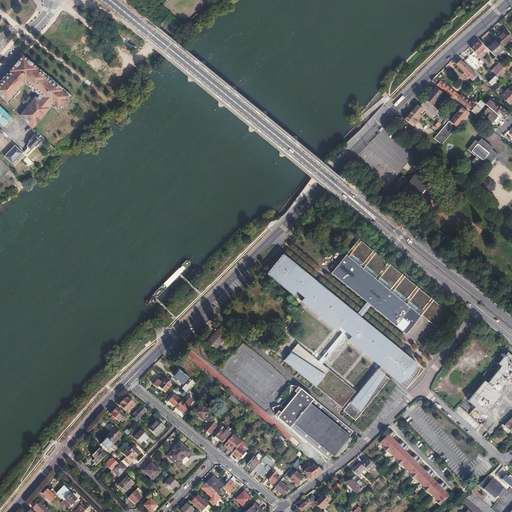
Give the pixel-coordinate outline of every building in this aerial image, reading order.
[(505,30),(495,39),(496,40),(502,47),(511,38),(505,30)] [(122,32),(120,35),(123,38),(122,39),(127,43),(130,40),(122,32)] [(130,40),(127,43),(131,48),(135,44),(130,40)] [(496,40),(487,48),(494,56),(504,48),(502,47),(496,40)] [(78,42),(72,49),(84,59),(90,52),(78,42)] [(478,42),(470,49),(475,54),(476,55),(484,49),(478,42)] [(85,60),(89,63),(94,55),(90,52),(85,60)] [(475,54),(466,61),(469,64),(474,69),(482,62),(476,55),(475,54)] [(57,112),(68,98),(23,59),(9,75),(0,85),(0,98),(5,103),(22,82),(43,100),(39,103),(34,99),(18,117),(32,129),(52,107),(57,112)] [(477,75),(461,60),(456,64),(464,72),(468,76),(472,80),(477,75)] [(511,60),(505,68),(501,72),(503,74),(511,65),(511,60)] [(501,63),(492,72),(495,76),(496,77),(501,72),(505,68),(501,63)] [(98,75),(93,81),(99,86),(104,80),(98,75)] [(495,76),(489,82),(491,85),(498,79),(496,77),(495,76)] [(439,82),(433,78),(431,80),(431,81),(445,91),(456,100),(459,96),(440,81),(439,82)] [(490,88),(486,85),(485,83),(481,87),(486,93),(490,88)] [(417,105),(405,119),(413,126),(425,112),(434,119),(440,112),(432,105),(442,92),(435,87),(419,106),(417,105)] [(511,102),(511,93),(507,89),(500,96),(509,105),(511,102)] [(459,96),(456,100),(471,111),(475,105),(477,103),(473,100),(470,103),(460,95),(459,96)] [(475,105),(471,111),(475,114),(484,103),(480,100),(477,103),(475,105)] [(489,100),(485,104),(500,118),(506,112),(498,105),(496,106),(489,100)] [(0,107),(0,123),(4,127),(12,119),(0,107)] [(469,113),(461,107),(450,121),(457,127),(469,113)] [(487,108),(484,111),(489,115),(487,118),(492,123),(494,121),(495,122),(498,118),(487,108)] [(434,139),(441,145),(456,128),(448,121),(434,139)] [(27,149),(24,152),(27,155),(36,145),(37,146),(41,142),(34,135),(29,140),(27,149)] [(475,140),(467,150),(476,157),(472,162),(479,169),(484,162),(489,166),(498,154),(492,150),(493,148),(481,139),(478,142),(475,140)] [(14,145),(4,156),(12,164),(23,153),(14,145)] [(403,176),(389,194),(397,199),(401,194),(412,203),(420,193),(428,182),(417,173),(410,181),(403,176)] [(492,181),(486,184),(495,191),(496,185),(492,181)] [(495,191),(486,184),(485,189),(490,193),(495,191)] [(338,273),(331,281),(365,306),(367,304),(371,307),(372,308),(370,309),(404,335),(410,327),(412,324),(414,326),(421,317),(424,314),(429,318),(436,310),(448,320),(451,315),(358,242),(338,269),(340,271),(338,273)] [(282,271),(286,266),(282,263),(279,265),(274,271),(280,275),(283,272),(282,271)] [(270,277),(268,280),(291,298),(294,294),(302,300),(299,304),(336,333),(339,329),(343,332),(346,335),(350,338),(347,342),(380,367),(385,372),(400,383),(405,381),(410,377),(413,373),(415,369),(417,363),(411,359),(402,353),(400,355),(394,351),(396,348),(364,324),(362,326),(359,323),(355,320),(351,317),(352,316),(286,266),(282,271),(283,272),(280,275),(274,271),(270,277)] [(340,271),(338,269),(329,280),(331,281),(338,273),(340,271)] [(371,307),(367,304),(355,320),(359,323),(371,307)] [(424,314),(421,317),(439,330),(448,320),(436,310),(429,318),(424,314)] [(410,327),(404,335),(406,336),(414,326),(412,324),(410,327)] [(219,329),(208,342),(215,349),(227,336),(219,329)] [(343,339),(340,336),(319,362),(323,365),(343,339)] [(342,409),(356,392),(323,365),(319,362),(298,344),(283,361),(342,409)] [(511,346),(509,344),(503,350),(507,354),(499,363),(502,366),(488,384),(484,381),(468,401),(484,414),(501,394),(497,392),(503,386),(505,388),(511,381),(511,346)] [(188,377),(180,370),(174,376),(183,383),(188,377)] [(378,370),(377,370),(343,411),(355,421),(389,380),(383,375),(378,370)] [(175,387),(177,385),(165,375),(160,381),(158,379),(153,384),(157,388),(158,386),(165,393),(172,385),(175,387)] [(186,384),(182,389),(187,394),(196,383),(192,380),(188,385),(186,384)] [(300,388),(299,389),(296,392),(298,394),(282,413),(280,412),(277,416),(329,460),(333,455),(352,432),(353,431),(349,429),(300,388)] [(296,392),(280,412),(282,413),(298,394),(296,392)] [(168,401),(176,407),(181,401),(174,395),(168,401)] [(181,401),(176,407),(183,414),(194,401),(189,398),(188,400),(184,397),(182,400),(181,401)] [(126,398),(119,406),(127,413),(134,405),(126,398)] [(201,405),(194,414),(203,421),(210,413),(201,405)] [(458,405),(454,410),(476,430),(480,425),(458,405)] [(130,417),(136,422),(147,411),(141,406),(130,417)] [(116,409),(111,415),(118,422),(123,416),(116,409)] [(511,417),(504,426),(502,425),(501,426),(504,429),(503,429),(508,433),(511,429),(511,417)] [(156,420),(148,429),(156,436),(164,427),(156,420)] [(210,421),(203,429),(210,434),(216,427),(210,421)] [(219,440),(222,443),(233,430),(230,428),(228,431),(223,427),(214,439),(217,441),(219,440)] [(114,430),(106,438),(112,444),(120,435),(114,430)] [(141,431),(134,438),(140,444),(147,437),(141,431)] [(392,437),(395,433),(392,431),(380,443),(384,447),(384,448),(384,450),(385,451),(395,440),(393,438),(392,439),(391,438),(392,437)] [(224,446),(232,452),(241,442),(233,435),(224,446)] [(297,445),(299,442),(292,437),(289,440),(297,445)] [(112,444),(106,438),(100,445),(106,450),(107,448),(109,450),(110,448),(114,451),(117,448),(112,444)] [(395,440),(385,451),(387,452),(389,453),(389,452),(393,456),(406,444),(402,441),(399,444),(398,445),(397,444),(398,443),(395,440)] [(232,452),(232,453),(239,459),(245,452),(242,449),(246,444),(242,441),(241,442),(232,452)] [(180,442),(166,456),(178,467),(182,463),(181,462),(186,457),(191,453),(180,442)] [(406,444),(393,456),(397,460),(397,461),(398,463),(398,465),(409,454),(407,451),(405,452),(404,451),(405,450),(408,447),(406,444)] [(134,447),(125,456),(126,457),(131,462),(140,453),(134,447)] [(114,451),(113,452),(117,456),(121,452),(117,448),(114,451)] [(99,449),(92,456),(95,459),(93,461),(96,465),(106,455),(99,449)] [(409,454),(398,465),(400,466),(402,467),(403,466),(407,470),(419,458),(416,455),(413,458),(412,459),(411,458),(412,457),(409,454)] [(259,462),(254,469),(260,475),(263,472),(267,475),(276,465),(265,456),(259,462)] [(131,462),(126,457),(123,460),(128,465),(129,466),(132,463),(131,462)] [(247,465),(253,470),(254,469),(259,462),(253,457),(247,465)] [(367,458),(361,464),(365,469),(369,473),(376,466),(367,458)] [(419,458),(407,470),(411,474),(410,474),(411,477),(412,478),(423,468),(420,465),(419,466),(418,465),(419,464),(422,461),(419,458)] [(105,465),(112,471),(118,465),(111,459),(105,465)] [(118,465),(112,471),(118,477),(125,469),(125,468),(127,467),(121,462),(118,465)] [(151,463),(144,471),(153,480),(160,472),(151,463)] [(316,465),(313,463),(310,465),(311,467),(309,469),(315,476),(322,470),(321,469),(316,465)] [(359,463),(351,471),(358,477),(365,469),(359,463)] [(305,478),(308,481),(315,476),(309,469),(308,467),(303,470),(308,476),(305,478)] [(423,468),(412,478),(414,479),(416,480),(417,480),(421,484),(432,471),(430,468),(427,472),(425,473),(424,472),(425,471),(423,468)] [(292,469),(285,475),(288,478),(295,472),(292,469)] [(266,479),(270,482),(271,481),(274,483),(279,477),(272,471),(266,479)] [(432,471),(421,484),(424,488),(425,490),(425,492),(436,481),(433,479),(432,480),(431,479),(432,477),(436,474),(432,471)] [(296,472),(290,479),(296,484),(302,477),(296,472)] [(353,474),(345,482),(357,494),(365,486),(353,474)] [(502,480),(511,488),(511,479),(506,475),(503,478),(502,480)] [(126,477),(118,486),(125,492),(133,484),(126,477)] [(172,489),(178,484),(171,477),(164,485),(167,488),(169,486),(172,489)] [(213,477),(207,484),(217,494),(223,488),(223,487),(221,485),(213,477)] [(504,488),(492,479),(490,482),(486,478),(478,485),(495,499),(504,488)] [(236,488),(229,481),(226,484),(223,487),(223,488),(230,494),(236,488)] [(280,481),(274,488),(282,495),(285,490),(286,492),(289,489),(280,481)] [(436,481),(425,492),(427,493),(429,494),(430,493),(434,497),(446,485),(443,482),(440,485),(439,486),(438,485),(439,484),(436,481)] [(217,494),(207,484),(202,489),(212,498),(210,501),(214,505),(220,497),(217,494)] [(446,485),(434,497),(438,501),(437,502),(438,503),(438,504),(439,505),(449,495),(447,493),(446,494),(445,492),(446,492),(449,488),(446,485)] [(64,499),(70,493),(63,487),(57,494),(64,500),(64,499)] [(55,497),(47,489),(44,493),(45,494),(44,496),(50,502),(55,497)] [(135,492),(129,498),(135,504),(141,498),(135,492)] [(243,492),(236,500),(244,508),(252,500),(243,492)] [(397,496),(402,500),(406,497),(401,492),(397,496)] [(486,505),(472,492),(467,498),(483,511),(494,511),(492,510),(486,505)] [(76,499),(70,493),(64,499),(71,505),(76,499)] [(208,505),(199,496),(192,503),(201,511),(208,505)] [(322,508),(324,510),(329,505),(327,502),(328,501),(323,496),(315,503),(321,509),(322,508)] [(298,509),(301,511),(302,511),(313,501),(310,499),(307,502),(306,501),(303,505),(302,504),(298,509)] [(150,500),(144,506),(151,511),(153,509),(154,511),(158,507),(150,500)] [(192,511),(194,510),(187,503),(180,510),(181,511),(192,511)]
